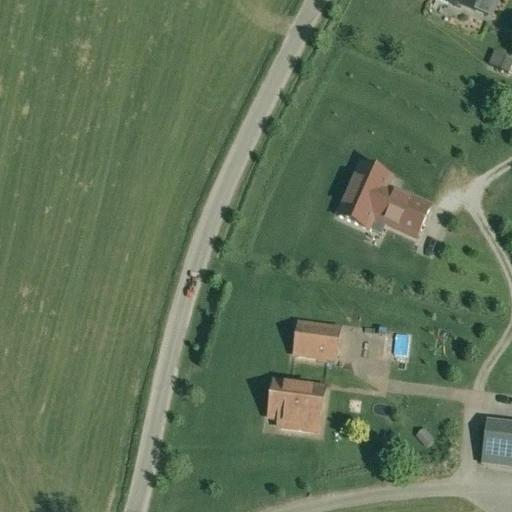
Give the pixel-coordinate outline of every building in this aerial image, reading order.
[(433,0),(455,9),(457,5),(473,12),(477,0),(433,0)] [(511,64),(511,63),(494,56),(489,67),(508,75),(511,64)] [(414,250),(428,214),(365,187),(375,162),(344,149),(312,225),(347,238),(351,226),(414,250)] [(328,317),(349,318),(349,291),(329,291),(328,317)] [(335,363),(339,332),(299,326),(295,358),(335,363)] [(325,389),(272,382),(267,422),(277,424),(276,432),(319,438),(325,389)] [(511,426),(486,423),(480,468),(511,471),(511,426)]
